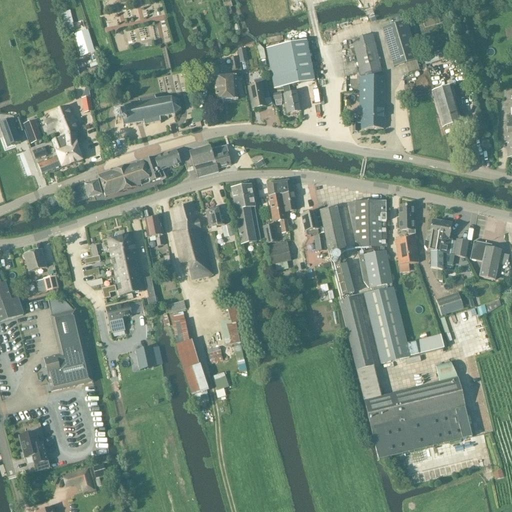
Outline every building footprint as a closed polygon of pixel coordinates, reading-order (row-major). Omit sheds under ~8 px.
[(393,68),(417,60),(405,22),(381,30),(393,68)] [(87,30),(72,35),(79,56),(94,51),(87,30)] [(360,79),(359,116),(361,116),(383,116),(384,78),(382,78),(372,35),(352,40),(361,79),(360,79)] [(306,42),(267,49),(275,90),(282,88),(288,87),(314,82),(308,50),(306,42)] [(450,48),(422,56),(425,65),(425,66),(426,65),(453,58),(450,48)] [(236,58),(229,59),(232,72),(238,71),(236,58)] [(216,102),(237,100),(235,77),(214,79),(216,102)] [(254,86),(247,88),(252,110),(265,108),(264,100),(269,99),(265,80),(253,82),(254,86)] [(288,87),(282,88),(283,96),(287,115),(300,112),(297,93),(290,95),(288,87)] [(442,129),(460,123),(450,88),(432,93),(442,129)] [(84,113),(92,112),(90,98),(83,99),(84,106),(83,106),(84,113)] [(173,116),(180,111),(178,103),(170,99),(156,102),(155,98),(139,102),(139,104),(120,108),(119,112),(113,114),(115,124),(122,122),(123,127),(143,123),(144,126),(160,122),(159,119),(173,116)] [(59,139),(78,132),(69,108),(50,115),(52,119),(44,122),(48,132),(56,129),(59,139)] [(361,125),(361,130),(383,130),(383,116),(361,116),(361,121),(358,121),(358,125),(361,125)] [(12,120),(0,123),(0,128),(7,149),(20,144),(17,134),(23,132),(19,118),(12,121),(12,120)] [(25,125),(32,144),(40,141),(33,122),(25,125)] [(78,133),(78,132),(59,139),(55,141),(59,152),(65,150),(77,146),(76,145),(75,134),(78,133)] [(73,159),(75,164),(82,161),(77,146),(65,150),(69,160),(73,159)] [(33,152),(35,160),(47,155),(44,148),(33,152)] [(218,173),(217,170),(210,152),(209,148),(189,153),(193,167),(194,167),(197,179),(218,173)] [(225,148),(210,152),(217,169),(217,170),(230,166),(225,148)] [(53,155),(54,158),(58,170),(75,164),(73,159),(69,160),(65,150),(59,152),(53,155)] [(153,159),(160,180),(161,179),(162,181),(168,178),(165,169),(172,167),(173,169),(179,167),(178,165),(180,164),(176,152),(154,159),(153,159)] [(54,158),(37,164),(42,176),(58,170),(54,158)] [(160,180),(153,159),(140,163),(132,166),(140,186),(160,180)] [(140,186),(132,166),(99,177),(105,198),(140,186)] [(282,194),(285,213),(297,211),(292,181),(267,185),(268,196),(282,194)] [(75,203),(103,196),(101,189),(99,189),(97,183),(84,186),(84,187),(72,190),(75,203)] [(250,187),(231,191),(241,245),(260,242),(250,187)] [(288,233),(285,213),(282,194),(268,196),(272,222),(280,221),(282,234),(288,233)] [(380,364),(410,358),(407,346),(406,346),(393,290),(383,248),(386,247),(386,202),(381,202),(355,202),(355,203),(348,205),(356,243),(364,283),(368,289),(370,289),(374,295),(365,297),(374,336),(380,364)] [(194,205),(170,211),(174,226),(198,221),(197,219),(194,205)] [(397,223),(397,229),(399,229),(399,231),(408,231),(408,235),(415,235),(414,222),(412,222),(412,207),(399,207),(399,223),(397,223)] [(209,229),(224,226),(220,209),(206,212),(209,229)] [(329,255),(345,251),(336,209),(319,212),(327,248),(326,249),(327,254),(329,254),(329,255)] [(305,231),(305,232),(306,236),(318,234),(313,213),(302,215),(304,224),(302,225),(304,232),(305,231)] [(158,219),(145,221),(149,239),(155,238),(156,239),(157,247),(163,246),(162,237),(161,237),(158,219)] [(174,226),(172,233),(180,264),(187,263),(192,281),(211,276),(198,221),(174,226)] [(437,253),(442,223),(432,221),(430,233),(427,232),(423,248),(426,252),(430,254),(431,270),(442,272),(442,256),(442,254),(437,253)] [(442,254),(442,256),(449,256),(452,240),(449,240),(451,224),(442,223),(437,253),(442,254)] [(230,226),(221,228),(223,238),(232,237),(230,226)] [(266,245),(277,243),(274,231),(272,231),(271,226),(263,228),(266,245)] [(132,294),(144,292),(132,237),(123,239),(123,236),(115,238),(115,241),(108,242),(120,297),(127,295),(132,294)] [(323,237),(314,238),(316,252),(325,251),(323,237)] [(399,266),(418,264),(415,239),(395,242),(399,266)] [(465,258),(468,243),(456,240),(453,256),(465,258)] [(495,281),(501,252),(486,248),(486,245),(473,242),(470,260),(482,263),(479,277),(495,281)] [(287,243),(267,247),(271,266),(275,265),(286,262),(287,262),(291,261),(287,243)] [(96,246),(89,247),(92,258),(98,256),(96,246)] [(43,255),(45,255),(44,250),(24,256),(28,273),(46,268),(43,255)] [(99,256),(84,259),(85,265),(100,262),(99,256)] [(340,297),(353,294),(346,266),(333,269),(340,297)] [(98,269),(83,272),(84,277),(99,274),(98,269)] [(47,292),(59,289),(56,277),(44,280),(47,292)] [(151,277),(144,279),(148,298),(155,297),(151,277)] [(102,279),(84,282),(90,287),(103,285),(102,279)] [(0,285),(0,323),(23,316),(17,299),(10,301),(5,284),(2,285),(0,285)] [(115,285),(101,289),(104,299),(110,298),(110,293),(116,292),(115,285)] [(441,317),(463,309),(458,294),(436,301),(441,317)] [(61,357),(44,360),(52,393),(93,383),(76,312),(65,315),(61,298),(48,301),(51,318),(56,336),(61,357)] [(356,299),(339,303),(364,402),(381,398),(356,299)] [(183,302),(168,306),(170,314),(185,310),(183,302)] [(129,305),(106,310),(111,334),(125,331),(122,319),(129,318),(132,317),(129,305)] [(239,305),(227,307),(230,322),(219,324),(220,326),(225,346),(240,343),(240,345),(246,343),(242,322),(243,322),(239,305)] [(185,321),(183,313),(173,315),(173,318),(171,318),(172,323),(176,344),(189,341),(185,321)] [(407,345),(407,346),(410,358),(443,349),(440,336),(407,345)] [(199,365),(191,341),(175,346),(182,370),(199,365)] [(151,348),(135,351),(140,371),(155,367),(151,348)] [(221,354),(219,348),(207,351),(210,365),(223,362),(220,354),(221,354)] [(450,364),(435,367),(438,383),(457,378),(450,364)] [(200,366),(183,371),(191,397),(208,392),(200,366)] [(381,398),(364,402),(378,461),(472,438),(457,380),(439,384),(381,398)] [(35,433),(19,437),(25,459),(32,457),(34,465),(47,462),(42,445),(38,446),(35,433)] [(106,475),(103,465),(92,468),(95,478),(106,475)] [(81,472),(62,477),(66,488),(84,483),(81,472)] [(40,475),(34,477),(36,485),(43,483),(40,475)]
